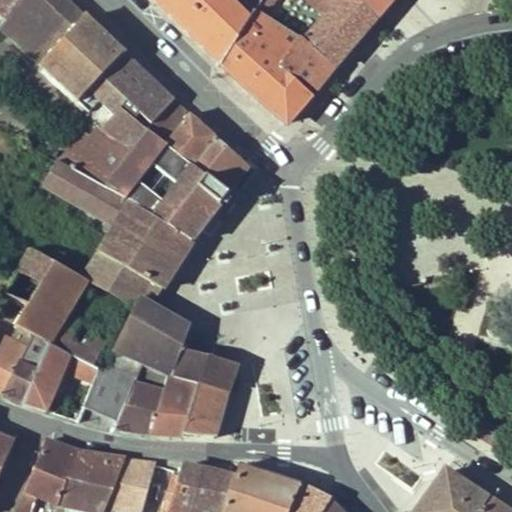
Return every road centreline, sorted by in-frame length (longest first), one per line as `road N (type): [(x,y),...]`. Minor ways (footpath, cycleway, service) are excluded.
road 1 (residential): [(364,498),(326,474),(250,448),(91,438),(0,405)]
road 2 (tertiary): [(281,180),(291,285),(316,333),(351,373),(408,416)]
road 3 (residential): [(511,36),(417,64),(375,92),(321,161),(281,180)]
road 4 (tertiary): [(113,0),(264,148),(281,180)]
road 5 (tertiary): [(408,416),(469,459),(511,474)]
